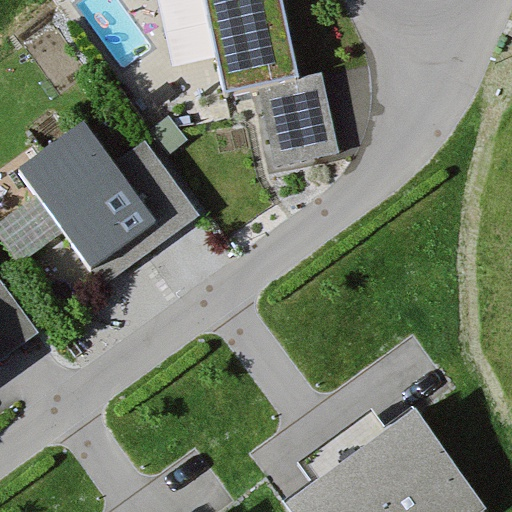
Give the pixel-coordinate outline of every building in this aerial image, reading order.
[(274,0),(201,0),(224,105),(257,98),(294,91),(274,0)] [(294,91),(257,98),(274,177),(335,164),(318,85),(294,91)] [(89,262),(153,220),(89,123),(25,165),(89,262)] [(166,227),(196,206),(146,135),(116,156),(166,227)] [(0,365),(33,341),(0,296),(0,365)] [(294,460),(306,480),(389,431),(377,411),(294,460)] [(309,511),(478,511),(420,425),(303,502),(309,511)]
